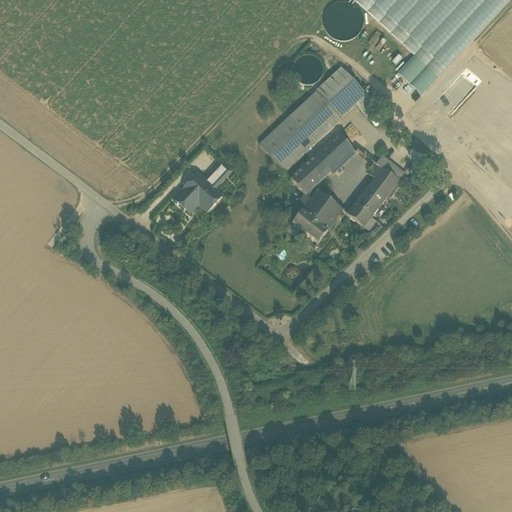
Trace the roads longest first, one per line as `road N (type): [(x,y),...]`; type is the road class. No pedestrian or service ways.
road 1 (secondary): [(511,383),(0,491)]
road 2 (unclassified): [(0,124),(99,203),(84,231),(89,258),(166,307),(198,344),(220,386),(259,511)]
